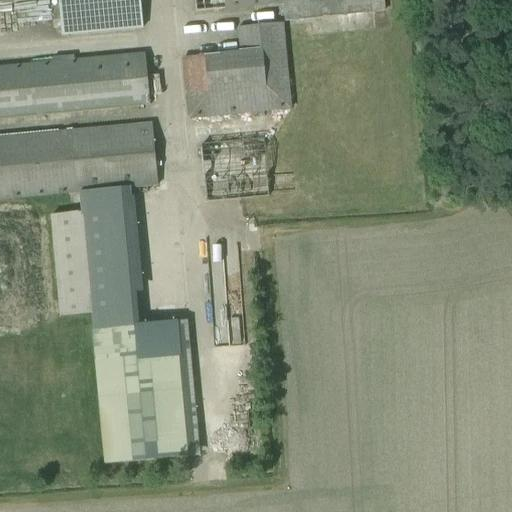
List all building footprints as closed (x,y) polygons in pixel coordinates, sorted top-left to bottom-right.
[(0,0),(0,2),(21,0),(61,0),(65,34),(141,26),(138,0),(0,0)] [(193,0),(195,14),(282,6),(284,23),(385,13),(383,0),(193,0)] [(180,59),(187,121),(291,112),(283,25),(236,29),(238,52),(180,59)] [(0,119),(149,106),(145,60),(109,64),(108,60),(100,60),(100,64),(0,73),(0,119)] [(0,200),(158,186),(152,125),(0,138),(0,200)] [(270,198),(264,139),(199,145),(204,205),(270,198)] [(50,216),(59,319),(91,316),(81,213),(50,216)] [(187,322),(92,329),(104,467),(200,458),(187,322)]
